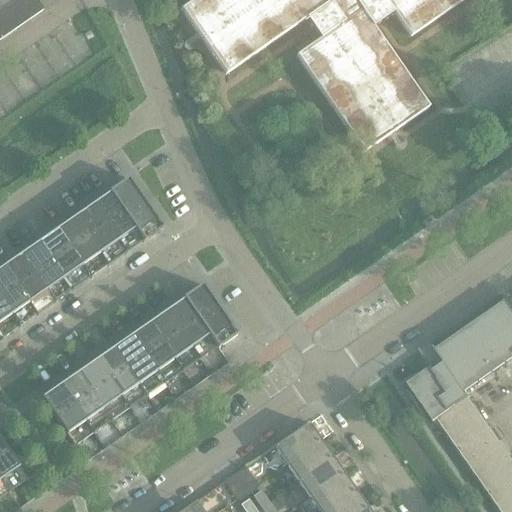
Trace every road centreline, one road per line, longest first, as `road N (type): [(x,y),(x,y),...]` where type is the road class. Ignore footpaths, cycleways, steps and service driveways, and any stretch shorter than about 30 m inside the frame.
road 1 (unclassified): [(0,374),(220,224)]
road 2 (residential): [(122,511),(324,374)]
road 3 (residential): [(324,374),(511,250)]
road 4 (residential): [(0,221),(166,102)]
road 5 (unclassified): [(324,374),(220,224)]
road 6 (unclassified): [(420,511),(324,374)]
road 7 (unclassified): [(220,224),(166,102)]
